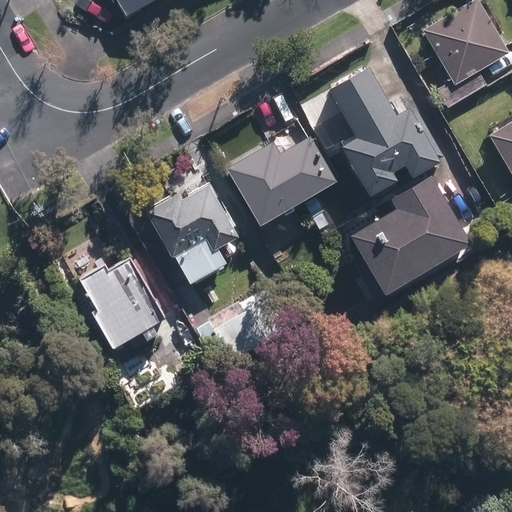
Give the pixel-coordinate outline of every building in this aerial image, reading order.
[(146,0),(102,0),(112,18),(146,0)] [(490,60),(458,4),(452,7),(396,39),(429,95),(490,60)] [(374,208),(331,232),(368,296),(459,244),(356,64),(307,92),(374,208)] [(511,109),(458,143),(496,202),(511,191),(511,109)] [(250,134),(203,161),(243,228),(319,184),(291,137),(262,155),(250,134)] [(189,176),(127,211),(170,288),(233,252),(189,176)] [(511,211),(502,217),(511,234),(511,211)] [(149,321),(114,249),(70,270),(87,305),(82,308),(100,345),(149,321)] [(276,277),(243,297),(248,303),(238,309),(258,342),(300,316),(276,277)]
